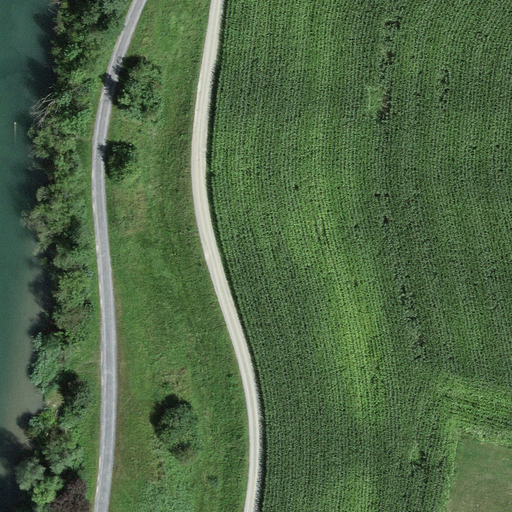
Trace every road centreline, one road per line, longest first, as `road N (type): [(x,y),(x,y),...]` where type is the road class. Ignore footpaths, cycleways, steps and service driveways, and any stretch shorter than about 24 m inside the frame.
road 1 (track): [(213,0),(200,125),(204,234),(256,397),(246,511)]
road 2 (track): [(134,0),(104,115),(110,351),(91,511)]
